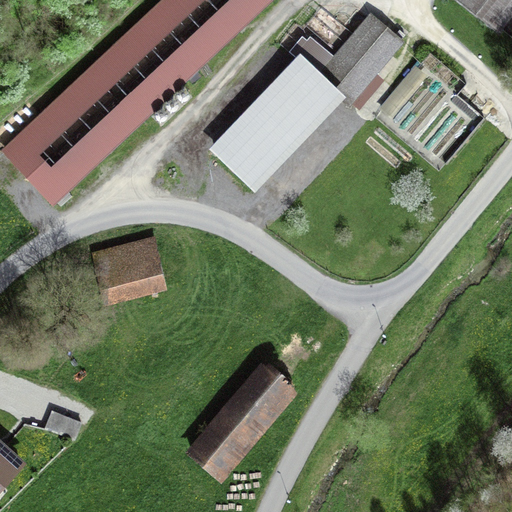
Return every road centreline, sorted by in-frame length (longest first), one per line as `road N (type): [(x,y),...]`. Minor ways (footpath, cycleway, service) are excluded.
road 1 (unclassified): [(376,324),(239,231),(172,211),(88,223),(0,278)]
road 2 (residential): [(376,324),(268,511)]
road 3 (unclassified): [(511,156),(376,324)]
